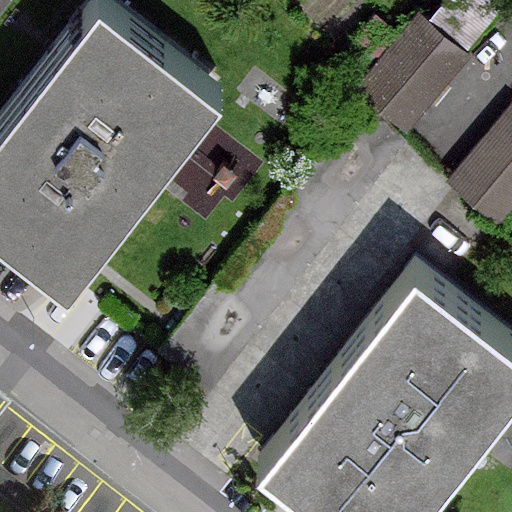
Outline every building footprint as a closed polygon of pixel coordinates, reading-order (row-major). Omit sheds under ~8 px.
[(220,80),(117,0),(81,0),(0,104),(0,220),(68,274),(220,80)] [(418,4),(353,83),(405,126),(471,47),(418,4)] [(358,92),(158,342),(204,379),(404,129),(358,92)] [(511,99),(448,171),(495,212),(511,192),(511,99)] [(403,511),(511,373),(511,327),(413,251),(261,445),(346,511),(403,511)]
